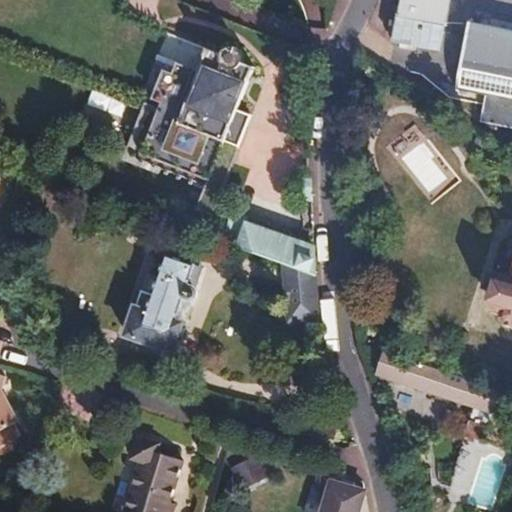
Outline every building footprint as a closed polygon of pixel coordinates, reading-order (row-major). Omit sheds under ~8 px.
[(400,0),(394,38),(440,47),(448,0),(400,0)] [(511,25),(475,19),(464,84),(493,89),(489,116),(511,120),(511,25)] [(250,68),(205,50),(198,66),(194,64),(191,70),(182,66),(173,88),(183,92),(170,124),(220,144),(221,142),(234,148),(247,117),(233,111),(250,68)] [(285,265),(313,275),(313,249),(287,240),(288,234),(262,224),(260,230),(243,225),(235,247),(285,265)] [(194,290),(200,269),(168,258),(155,299),(143,296),(130,342),(177,355),(185,327),(177,324),(184,300),(193,302),(197,299),(197,293),(194,290)] [(299,288),(314,289),(313,275),(285,265),(280,280),(299,288)] [(511,275),(504,273),(501,280),(497,279),(492,282),(489,295),(490,299),(495,301),(493,309),(501,311),(500,316),(503,322),(511,324),(511,275)] [(13,340),(0,336),(0,428),(1,431),(26,419),(13,391),(18,371),(5,367),(13,340)] [(501,407),(509,395),(509,394),(376,350),(374,359),(380,361),(376,374),(380,376),(379,379),(393,384),(394,380),(397,381),(396,384),(413,390),(414,387),(435,394),(434,397),(446,401),(447,398),(473,406),(496,414),(509,418),(511,411),(501,407)] [(496,414),(473,406),(468,422),(486,428),(496,414)] [(462,438),(432,456),(457,463),(450,492),(482,501),(492,465),(475,461),(480,443),(477,442),(486,428),(468,422),(462,438)] [(166,451),(145,444),(139,464),(147,467),(133,511),(179,511),(180,511),(176,509),(188,469),(162,460),(166,451)] [(358,511),(364,493),(363,491),(353,489),(354,484),(340,479),(338,484),(310,475),(298,511),(358,511)]
